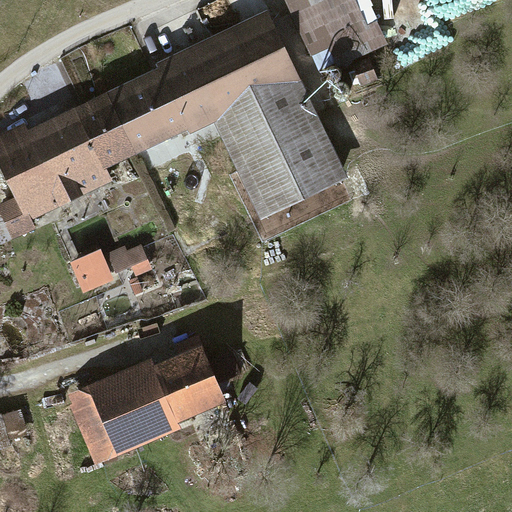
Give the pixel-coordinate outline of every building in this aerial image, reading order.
[(358,0),(287,0),(310,54),(330,45),(340,70),(391,49),(370,0),(366,0),(360,3),(358,0)] [(165,72),(113,96),(141,156),(220,119),(267,218),(347,181),(270,16),(162,66),(165,72)] [(453,48),(430,62),(438,74),(461,59),(453,48)] [(374,62),(357,68),(364,88),(382,82),(374,62)] [(109,170),(141,156),(113,96),(33,134),(29,126),(0,140),(0,160),(19,201),(0,209),(0,211),(13,240),(17,248),(44,236),(39,225),(118,188),(109,170)] [(104,238),(71,252),(86,287),(118,274),(104,238)] [(114,262),(121,278),(150,265),(144,249),(114,262)] [(155,362),(69,398),(99,469),(185,432),(182,425),(230,405),(224,390),(247,380),(236,355),(213,364),(202,338),(179,348),(184,359),(158,369),(155,362)] [(25,414),(0,419),(0,433),(28,428),(25,414)]
